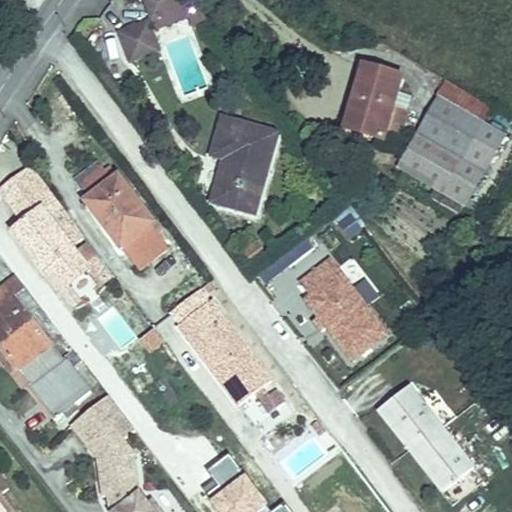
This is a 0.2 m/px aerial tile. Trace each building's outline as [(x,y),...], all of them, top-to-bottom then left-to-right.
[(193,28),(209,21),(192,0),(145,0),(154,21),(185,9),(189,17),(193,28)] [(157,30),(189,17),(185,9),(154,21),(157,30)] [(159,51),(149,23),(120,33),(131,62),(159,51)] [(403,79),(364,67),(346,130),(385,141),(386,136),(394,108),(403,79)] [(490,110),(448,84),(439,98),(483,123),(490,110)] [(399,168),(466,207),(506,137),(439,98),(399,168)] [(394,108),(386,136),(395,139),(403,135),(409,112),(394,108)] [(214,157),(226,160),(231,161),(228,172),(223,171),(214,203),(255,215),(277,135),(224,120),(214,157)] [(84,185),(102,171),(96,163),(78,177),(84,185)] [(105,227),(122,249),(123,248),(154,224),(110,166),(103,172),(102,171),(84,185),(94,198),(112,222),(105,227)] [(15,231),(29,249),(35,245),(68,288),(90,272),(70,246),(83,236),(32,169),(2,191),(26,223),(15,231)] [(87,203),(105,227),(112,222),(94,198),(87,203)] [(157,222),(154,224),(123,248),(140,271),(168,249),(162,241),(168,236),(157,222)] [(35,245),(29,249),(73,307),(79,303),(35,245)] [(87,245),(76,254),(90,272),(101,286),(112,277),(87,245)] [(387,335),(330,261),(302,283),(313,297),(307,301),(353,361),(387,335)] [(5,286),(28,315),(39,306),(17,277),(5,286)] [(55,422),(92,393),(73,369),(82,362),(74,351),(63,361),(28,315),(5,286),(0,289),(0,345),(31,386),(29,387),(55,422)] [(183,324),(208,305),(199,293),(174,312),(183,324)] [(121,301),(105,313),(122,336),(138,324),(121,301)] [(212,302),(208,305),(183,324),(196,341),(192,344),(215,375),(220,371),(225,378),(221,382),(239,407),(272,382),(212,302)] [(179,327),(192,344),(196,341),(183,324),(179,327)] [(0,360),(23,391),(31,386),(0,345),(0,360)] [(215,375),(221,382),(225,378),(220,371),(215,375)] [(411,389),(380,414),(443,494),(474,469),(411,389)] [(72,428),(88,449),(114,429),(124,442),(137,432),(110,397),(72,428)] [(254,427),(270,417),(259,398),(242,409),(254,427)] [(88,449),(97,461),(136,455),(125,441),(124,442),(114,429),(88,449)] [(155,511),(149,503),(141,492),(136,455),(97,461),(103,498),(114,496),(115,511),(155,511)] [(0,494),(1,495),(9,489),(2,480),(0,480),(0,494)] [(162,511),(153,500),(149,503),(155,511),(162,511)]
